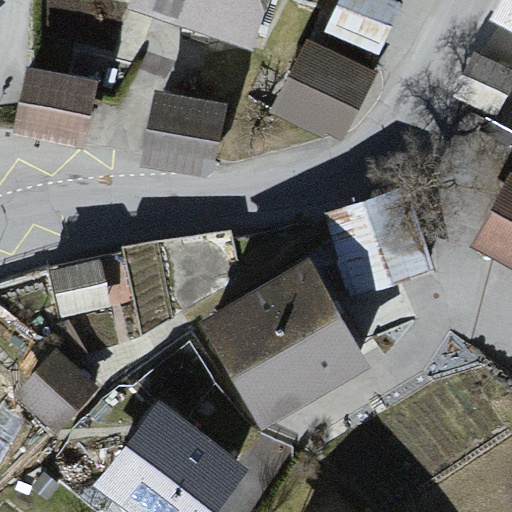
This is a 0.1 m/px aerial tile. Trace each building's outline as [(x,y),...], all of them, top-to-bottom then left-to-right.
[(272,0),(127,0),(256,46),(272,0)] [(399,0),(324,0),(271,109),(344,145),(412,6),(399,0)] [(511,0),(492,0),(486,13),(511,25),(511,0)] [(112,72),(31,56),(17,125),(98,141),(112,72)] [(231,100),(153,85),(140,158),(217,172),(231,100)] [(358,287),(420,267),(391,176),(329,196),(358,287)] [(511,181),(507,179),(472,249),(511,268),(511,181)] [(317,244),(202,317),(274,429),(389,356),(317,244)] [(109,252),(62,254),(65,308),(111,306),(109,252)] [(0,372),(0,407),(7,398),(66,439),(109,377),(48,335),(15,383),(0,372)] [(215,511),(250,462),(158,400),(104,478),(152,511),(215,511)]
